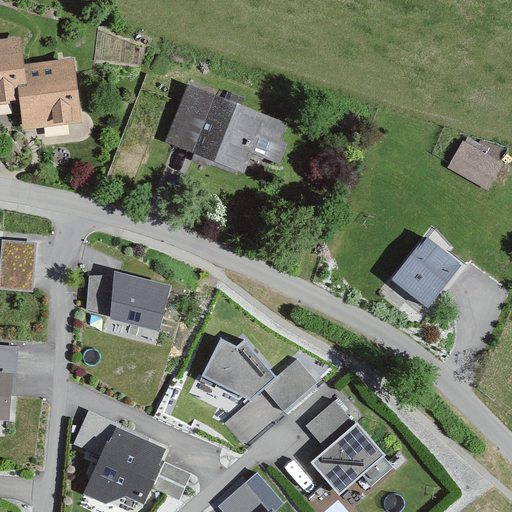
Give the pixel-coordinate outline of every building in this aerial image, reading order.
[(20,68),(17,41),(0,43),(0,107),(17,105),(20,133),(80,126),(72,62),(20,68)] [(285,129),(187,90),(164,145),(242,177),(250,157),(270,166),(285,129)] [(498,165),(505,152),(481,141),(477,148),(463,140),(445,171),(487,194),(502,167),(498,165)] [(426,319),(470,264),(427,229),(389,277),(375,265),(361,283),(380,298),(388,289),(426,319)] [(163,346),(179,285),(124,271),(108,332),(163,346)] [(199,381),(248,404),(262,392),(282,416),(306,396),(285,372),(273,382),(241,344),(235,350),(217,342),(199,381)] [(0,421),(7,423),(9,399),(13,400),(18,350),(0,348),(0,421)] [(353,428),(333,405),(303,431),(322,453),(308,465),(337,500),(384,460),(355,426),(353,428)] [(82,496),(105,506),(128,500),(143,506),(149,491),(179,504),(191,478),(158,464),(163,453),(110,430),(82,496)] [(264,511),(241,486),(214,510),(216,511),(264,511)]
